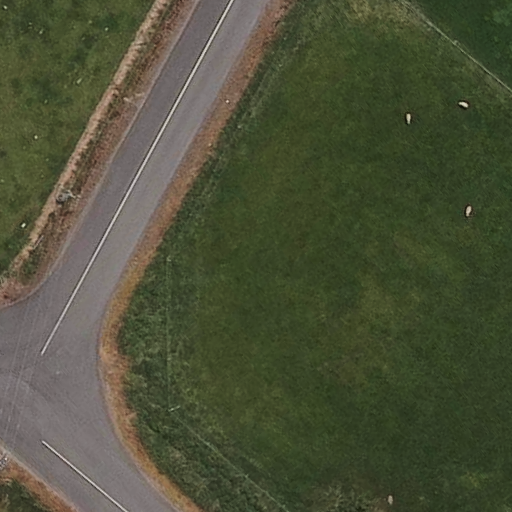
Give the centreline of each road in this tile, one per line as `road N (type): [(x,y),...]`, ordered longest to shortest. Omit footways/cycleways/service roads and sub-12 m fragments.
road 1 (unclassified): [(237,0),(13,413)]
road 2 (unclassified): [(13,413),(129,511)]
